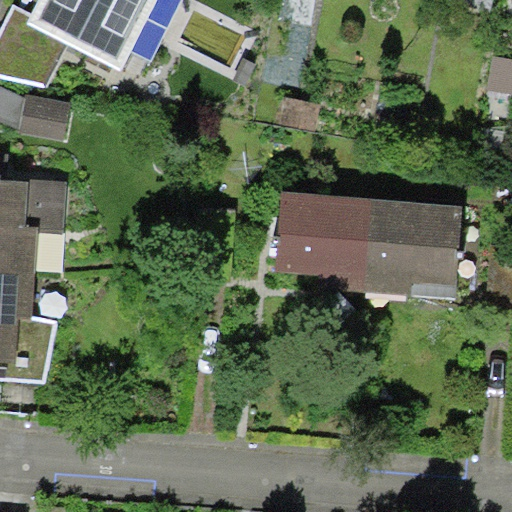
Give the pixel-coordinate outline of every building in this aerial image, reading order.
[(154,0),(37,0),(30,14),(27,21),(67,41),(121,68),(154,0)] [(67,41),(27,21),(30,14),(13,6),(0,31),(0,75),(45,84),(67,41)] [(61,184),(0,180),(0,268),(30,271),(33,226),(58,227),(61,184)] [(365,274),(371,198),(283,191),(277,267),(365,274)] [(459,204),(371,198),(365,274),(413,278),(412,293),(452,296),(459,204)] [(201,212),(198,275),(227,276),(230,213),(201,212)] [(511,250),(489,250),(487,312),(511,313),(511,250)] [(30,271),(0,268),(0,376),(43,380),(55,321),(29,315),(30,271)]
